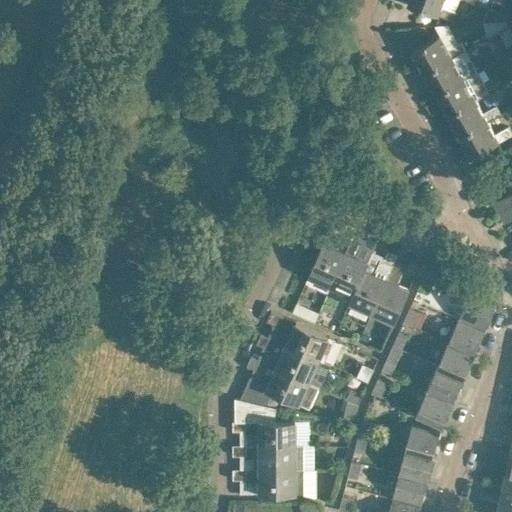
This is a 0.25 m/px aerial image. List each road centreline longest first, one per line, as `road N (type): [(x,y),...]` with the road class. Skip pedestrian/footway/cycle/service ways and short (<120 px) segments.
road 1 (residential): [(210,511),(218,390),(285,237),(334,199),(419,232),(464,214)]
road 2 (residential): [(371,0),(366,23),(373,41),(464,214)]
road 3 (residential): [(450,511),(451,477),(511,329)]
